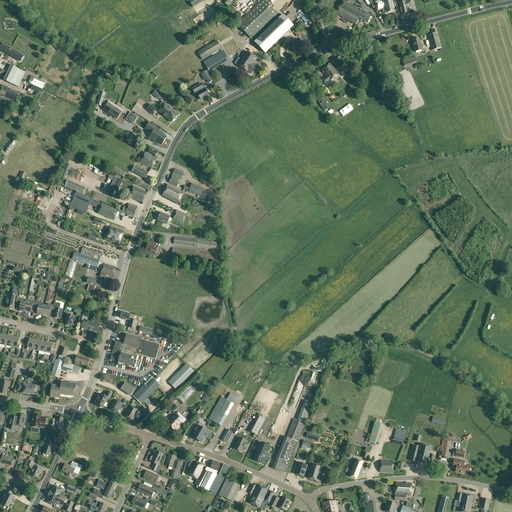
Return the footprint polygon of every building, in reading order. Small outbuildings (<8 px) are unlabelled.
[(277,14),(263,0),(261,0),(237,24),(251,39),(277,14)] [(380,0),(381,2),(377,3),(379,9),(385,7),(387,13),(393,11),(390,1),(387,2),(386,0),(380,0)] [(347,3),(343,1),(335,13),(356,24),(359,18),(367,23),(371,16),(349,4),(349,3),(348,2),(347,3)] [(405,2),(399,3),(400,7),(402,15),(408,13),(407,8),(412,7),(411,1),(405,2)] [(282,15),(254,42),(265,53),(293,26),(282,15)] [(293,31),(298,37),(301,35),(298,31),(299,30),(297,28),(293,31)] [(437,33),(428,36),(430,45),(432,51),(441,48),(437,33)] [(419,38),(411,40),(414,52),(423,50),(419,38)] [(304,42),(302,39),(298,42),(296,39),(289,45),(292,47),(291,48),(296,53),(303,47),(301,45),(304,42)] [(217,41),(198,52),(202,60),(222,49),(217,41)] [(22,56),(20,54),(3,44),(0,48),(0,49),(19,61),(22,56)] [(257,58),(247,51),(238,65),(248,72),(248,71),(251,74),(257,65),(254,63),(257,58)] [(222,63),(218,56),(204,64),(209,71),(222,63)] [(340,56),(332,62),(338,70),(345,65),(345,66),(347,65),(346,64),(340,56)] [(414,64),(412,58),(402,61),(404,67),(414,64)] [(339,75),(331,63),(321,70),(326,77),(322,80),(325,84),(329,81),(330,81),(339,75)] [(4,80),(11,84),(18,70),(18,69),(11,66),(4,80)] [(201,74),(205,80),(207,79),(209,83),(213,81),(207,71),(201,74)] [(201,83),(192,88),(195,93),(196,92),(199,97),(198,97),(198,98),(199,100),(200,100),(209,95),(205,88),(204,85),(202,85),(201,83)] [(6,101),(14,105),(15,102),(19,94),(14,92),(14,91),(2,85),(0,89),(0,97),(6,101)] [(41,91),(33,86),(31,89),(37,92),(35,95),(38,97),(41,91)] [(110,114),(116,106),(109,101),(103,110),(110,114)] [(166,104),(159,111),(171,122),(178,115),(166,104)] [(150,105),(146,109),(152,115),(157,110),(150,105)] [(116,106),(110,114),(117,119),(123,110),(116,106)] [(160,130),(149,123),(145,129),(152,133),(150,137),(161,145),(166,137),(159,132),(160,130)] [(12,145),(15,141),(13,139),(10,144),(10,143),(5,151),(7,152),(11,146),(12,147),(13,145),(12,145)] [(155,158),(158,152),(153,149),(151,153),(148,152),(147,153),(145,153),(140,162),(151,168),(157,159),(155,158)] [(59,177),(62,178),(59,184),(65,187),(74,166),(66,163),(59,177)] [(114,165),(111,170),(124,177),(127,172),(114,165)] [(149,174),(135,166),(132,172),(146,179),(149,174)] [(175,169),(169,182),(177,186),(183,173),(175,169)] [(22,171),(17,180),(22,183),(26,173),(22,171)] [(122,181),(115,177),(114,180),(117,181),(114,188),(118,190),(122,181)] [(138,179),(135,184),(148,190),(151,185),(146,182),(146,183),(138,179)] [(68,181),(65,187),(83,195),(86,189),(68,181)] [(192,183),(189,190),(190,190),(189,191),(188,192),(199,196),(203,188),(192,183)] [(162,196),(178,203),(183,192),(168,185),(162,196)] [(134,186),(129,196),(142,203),(147,193),(134,186)] [(76,192),(70,207),(86,213),(92,199),(76,192)] [(124,206),(122,211),(133,216),(137,207),(129,203),(127,207),(124,206)] [(102,204),(98,213),(114,220),(118,211),(102,204)] [(161,213),(158,220),(167,224),(170,217),(161,213)] [(110,231),(106,230),(105,233),(109,234),(121,238),(123,232),(111,227),(110,231)] [(109,234),(106,240),(119,244),(121,238),(109,234)] [(217,243),(174,237),(173,244),(216,249),(217,243)] [(158,247),(158,246),(149,243),(146,250),(155,254),(159,255),(162,248),(158,247)] [(102,254),(96,252),(83,248),(81,254),(74,252),(72,259),(84,262),(82,268),(96,272),(100,260),(102,254)] [(217,254),(173,248),(171,260),(216,265),(217,254)] [(72,279),(76,263),(69,261),(65,276),(72,279)] [(104,263),(103,268),(114,272),(116,267),(104,263)] [(103,268),(101,273),(100,277),(105,278),(106,275),(113,276),(114,272),(103,268)] [(96,285),(97,279),(86,276),(85,280),(88,280),(87,283),(96,285)] [(8,298),(9,298),(7,308),(13,309),(15,302),(18,303),(19,298),(19,297),(17,296),(18,291),(18,290),(18,289),(17,289),(16,288),(15,288),(15,289),(14,289),(13,290),(12,294),(9,293),(8,298)] [(97,290),(95,296),(97,297),(100,297),(98,302),(103,303),(105,299),(107,293),(99,290),(97,290)] [(23,311),(25,311),(27,302),(28,299),(19,298),(18,303),(21,304),(19,310),(19,311),(22,312),(23,311)] [(28,299),(27,302),(25,311),(31,313),(32,306),(35,307),(36,301),(28,299)] [(43,315),(45,306),(42,305),(42,303),(36,301),(35,307),(38,308),(37,314),(43,315)] [(54,305),(53,311),(56,311),(54,318),(60,319),(62,309),(59,309),(60,304),(55,302),(54,305)] [(53,311),(54,305),(48,304),(48,306),(45,306),(43,315),(49,317),(50,310),(53,311)] [(129,320),(130,320),(128,327),(135,329),(137,321),(132,320),(133,316),(130,315),(131,314),(123,312),(121,318),(129,320)] [(74,316),(68,314),(65,324),(67,324),(66,326),(69,326),(70,325),(71,326),(74,316)] [(96,334),(97,331),(99,321),(91,319),(91,322),(86,320),(87,319),(84,318),(82,328),(84,328),(89,330),(90,332),(92,333),(93,332),(92,333),(96,334)] [(152,330),(140,326),(139,331),(151,334),(152,330)] [(156,360),(158,352),(160,345),(141,339),(127,335),(124,344),(116,342),(110,360),(119,363),(120,358),(121,353),(135,357),(136,354),(156,360)] [(6,345),(11,347),(14,337),(8,336),(6,345)] [(14,337),(11,347),(17,348),(19,338),(14,337)] [(33,349),(35,340),(29,338),(27,348),(33,349)] [(35,340),(33,349),(39,351),(41,341),(35,340)] [(41,341),(39,351),(45,352),(47,342),(41,341)] [(47,342),(45,352),(51,353),(53,344),(47,342)] [(68,349),(62,347),(59,355),(65,357),(68,349)] [(120,358),(134,362),(135,357),(121,353),(120,358)] [(89,359),(77,356),(75,364),(79,365),(79,364),(87,366),(89,359)] [(120,358),(119,363),(123,364),(123,365),(128,366),(128,365),(133,367),(134,362),(120,358)] [(12,362),(8,377),(13,378),(18,361),(12,359),(11,361),(12,362)] [(64,362),(56,360),(51,375),(59,378),(64,362)] [(62,369),(72,372),(74,365),(64,362),(62,369)] [(194,372),(186,364),(169,382),(176,389),(194,372)] [(141,404),(160,385),(155,379),(147,387),(145,384),(133,396),(141,404)] [(0,389),(0,388),(0,393),(6,395),(7,387),(9,387),(10,382),(2,381),(0,389)] [(50,397),(59,398),(60,394),(74,396),(76,384),(61,382),(61,385),(59,384),(59,386),(52,385),(50,397)] [(27,385),(26,385),(27,384),(26,384),(26,383),(18,383),(17,390),(23,391),(23,393),(28,394),(29,387),(27,387),(27,385)] [(125,383),(121,390),(131,396),(135,389),(125,383)] [(38,386),(27,384),(26,385),(27,385),(27,387),(29,387),(28,394),(36,395),(36,391),(37,391),(38,386)] [(99,394),(95,404),(103,408),(107,398),(109,399),(112,393),(107,391),(105,396),(99,394)] [(206,394),(202,400),(205,403),(210,397),(206,394)] [(233,404),(221,397),(208,419),(220,426),(233,404)] [(115,400),(110,408),(117,412),(119,409),(122,404),(115,400)] [(163,404),(161,406),(160,406),(152,414),(157,420),(166,411),(164,409),(166,407),(163,404)] [(130,406),(125,416),(133,420),(138,411),(130,406)] [(178,412),(176,414),(166,423),(175,431),(186,420),(178,412)] [(16,426),(24,428),(26,416),(19,414),(18,418),(16,426)] [(41,415),(33,414),(32,427),(40,428),(45,428),(46,418),(41,417),(41,415)] [(16,430),(16,426),(18,418),(11,416),(8,428),(16,430)] [(258,416),(250,431),(257,434),(265,419),(258,416)] [(54,419),(50,428),(56,428),(59,429),(58,430),(58,431),(59,431),(59,432),(60,432),(61,432),(61,431),(61,429),(62,429),(62,427),(63,426),(64,423),(63,422),(63,418),(57,417),(57,419),(54,419)] [(433,417),(432,422),(444,425),(446,420),(433,417)] [(280,471),(280,470),(285,472),(305,423),(294,418),(285,441),(284,440),(273,468),(280,471)] [(195,431),(192,437),(202,443),(205,437),(206,437),(209,432),(197,425),(194,431),(195,431)] [(380,427),(373,425),(369,443),(375,444),(380,427)] [(405,433),(395,431),(393,442),(403,444),(405,433)] [(320,437),(308,433),(306,438),(318,442),(320,437)] [(239,437),(234,448),(242,452),(243,449),(246,450),(249,444),(246,442),(246,441),(239,437)] [(43,454),(43,455),(43,456),(44,456),(45,456),(46,456),(46,455),(46,454),(49,455),(51,449),(52,449),(54,444),(52,443),(53,440),(47,438),(46,441),(47,441),(43,453),(43,454)] [(261,442),(253,459),(262,463),(270,446),(261,442)] [(430,454),(432,447),(420,444),(419,451),(413,450),(410,460),(432,466),(434,455),(430,454)] [(440,451),(442,451),(441,456),(447,457),(449,447),(441,445),(440,451)] [(457,450),(455,458),(464,459),(465,451),(457,450)] [(154,463),(153,467),(151,470),(159,473),(162,467),(158,465),(163,454),(156,451),(154,456),(153,456),(152,456),(151,456),(150,460),(151,460),(151,461),(151,462),(154,463)] [(181,463),(175,461),(176,457),(169,455),(166,464),(169,465),(169,467),(173,468),(172,468),(180,470),(181,463)] [(0,464),(6,465),(8,457),(3,456),(0,464)] [(8,457),(6,465),(11,467),(14,459),(8,457)] [(348,476),(358,480),(363,468),(366,469),(368,463),(355,458),(348,476)] [(198,479),(200,476),(205,467),(204,467),(190,459),(187,466),(190,467),(187,473),(198,479)] [(467,470),(469,470),(470,466),(464,465),(465,461),(454,459),(453,465),(456,466),(455,472),(465,474),(466,469),(467,470)] [(380,473),(393,473),(394,461),(380,460),(380,473)] [(200,480),(196,488),(200,490),(201,488),(208,491),(211,486),(219,490),(224,478),(225,478),(230,467),(224,464),(218,475),(217,475),(221,463),(213,461),(210,469),(206,468),(201,477),(200,476),(198,479),(200,480)] [(73,462),(71,466),(65,464),(62,471),(68,473),(67,475),(71,477),(72,475),(73,473),(74,473),(74,474),(78,475),(81,466),(82,466),(73,462)] [(307,465),(299,462),(295,473),(304,476),(307,465)] [(323,467),(311,463),(307,478),(318,481),(320,475),(325,477),(326,472),(328,472),(329,468),(326,467),(324,471),(322,470),(323,467)] [(31,475),(38,477),(41,469),(35,466),(31,475)] [(177,473),(177,471),(173,470),(171,477),(175,478),(175,479),(178,480),(181,474),(177,473)] [(159,476),(156,475),(147,471),(144,477),(153,481),(156,483),(157,481),(158,479),(157,479),(159,476)] [(240,486),(227,479),(224,484),(238,490),(240,486)] [(176,482),(171,480),(168,487),(172,489),(176,482)] [(98,484),(102,485),(113,491),(116,485),(110,482),(109,485),(100,481),(98,484)] [(149,489),(150,488),(141,483),(137,491),(143,493),(143,492),(147,494),(147,495),(151,497),(154,491),(149,489)] [(402,483),(401,500),(405,500),(406,495),(410,496),(412,483),(402,483)] [(261,504),(268,490),(257,484),(256,486),(253,484),(248,493),(252,494),(248,502),(259,508),(261,504)] [(112,494),(113,491),(102,485),(101,488),(106,491),(104,495),(108,497),(110,498),(111,497),(112,498),(114,494),(112,494)] [(51,491),(62,496),(63,494),(60,493),(62,489),(55,486),(52,492),(51,491)] [(93,493),(102,497),(104,495),(99,493),(100,491),(95,489),(93,493)] [(5,505),(9,507),(14,497),(10,496),(12,493),(7,490),(1,503),(5,505)] [(268,492),(269,492),(264,501),(270,504),(276,494),(269,490),(268,492)] [(62,496),(51,491),(48,496),(50,497),(47,502),(54,505),(56,502),(63,505),(66,498),(62,496)] [(469,511),(473,496),(458,493),(456,501),(461,502),(458,511),(459,511),(469,511)] [(364,495),(365,504),(366,504),(366,511),(376,511),(375,503),(369,504),(368,494),(364,495)] [(138,506),(138,505),(145,508),(147,502),(135,496),(132,503),(134,503),(133,504),(133,505),(137,506),(138,506)] [(219,496),(214,506),(219,508),(223,498),(219,496)] [(270,506),(274,509),(279,498),(275,496),(270,506)] [(282,497),(278,507),(286,511),(290,501),(282,497)] [(490,500),(481,498),(479,509),(482,509),(481,511),(486,511),(487,510),(488,511),(490,500)] [(385,511),(395,511),(398,503),(387,500),(384,511),(385,511)] [(69,501),(65,510),(69,511),(74,503),(69,501)] [(337,511),(336,505),(335,501),(323,503),(324,509),(325,509),(325,511),(337,511)] [(94,503),(93,506),(104,511),(107,505),(101,503),(100,506),(94,503)]
